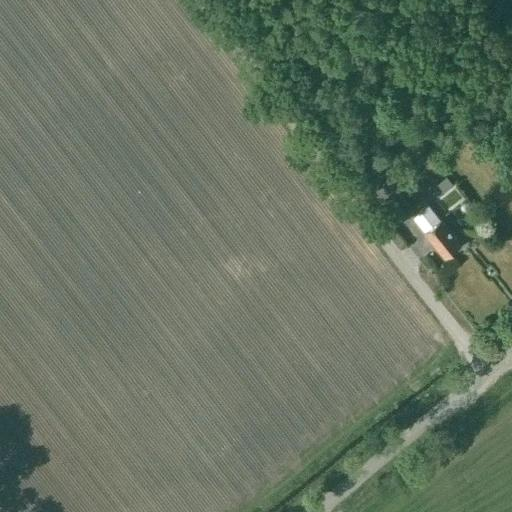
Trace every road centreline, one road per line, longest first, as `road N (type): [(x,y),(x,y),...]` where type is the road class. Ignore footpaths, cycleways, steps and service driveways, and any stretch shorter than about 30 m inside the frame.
road 1 (unclassified): [(498,376),(192,0)]
road 2 (unclassified): [(313,511),(498,376)]
